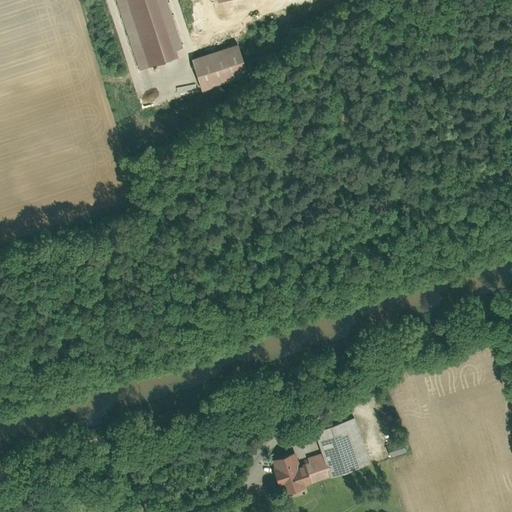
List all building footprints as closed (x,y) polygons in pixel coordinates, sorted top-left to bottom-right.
[(113,0),(135,70),(176,57),(173,49),(179,47),(164,0),(113,0)] [(197,92),(245,76),(234,43),(186,59),(197,92)] [(317,453),(324,476),(367,463),(352,416),(309,430),(317,453)] [(384,445),(388,457),(404,452),(400,440),(384,445)] [(271,464),(263,466),(270,487),(277,485),(279,491),(324,476),(317,453),(304,457),(306,460),(297,463),(293,450),(270,458),(271,464)]
